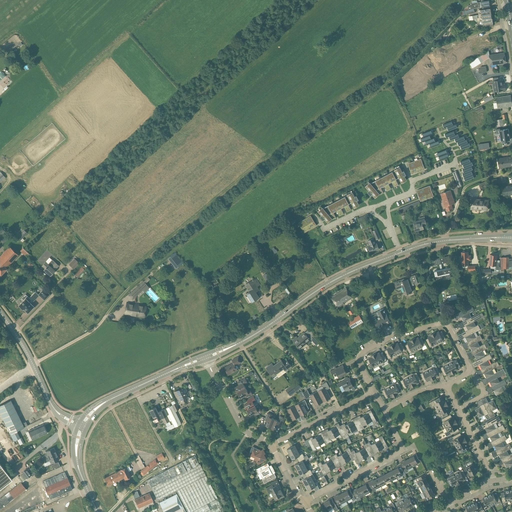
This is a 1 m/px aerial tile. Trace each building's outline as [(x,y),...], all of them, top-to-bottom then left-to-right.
[(468,5),(469,10),(474,9),(478,8),(482,7),(490,6),(489,1),(481,2),(471,3),(471,4),(468,5)] [(477,15),(472,16),(473,20),(476,19),(477,19),(477,18),(481,17),(492,16),(491,8),(490,9),(482,10),(478,10),(479,15),(476,15),(477,15)] [(477,19),(476,19),(476,21),(476,22),(479,21),(479,25),(485,24),(493,23),(492,16),(481,17),(477,18),(477,19)] [(490,55),(488,51),(469,62),(473,68),(490,57),(491,65),(506,63),(504,53),(490,55)] [(432,70),(427,73),(428,75),(439,70),(435,63),(430,65),(432,70)] [(505,85),(503,85),(502,80),(493,81),(495,92),(504,90),(506,90),(505,85)] [(498,108),(511,106),(511,104),(511,96),(496,98),(498,108)] [(492,120),(493,127),(504,125),(503,118),(492,120)] [(500,128),(496,129),(497,133),(500,133),(501,141),(510,140),(508,129),(500,130),(500,128)] [(499,168),(511,166),(511,156),(498,159),(499,168)] [(423,164),(421,159),(408,164),(410,169),(423,164)] [(425,169),(423,164),(410,169),(412,174),(425,169)] [(404,176),(406,175),(404,171),(402,172),(400,168),(395,170),(399,178),(401,182),(407,180),(404,176)] [(493,172),(492,169),(488,169),(489,173),(488,173),(489,177),(497,175),(496,171),(493,172)] [(396,179),(399,178),(395,170),(388,174),(391,182),(394,187),(399,185),(396,179)] [(380,178),(384,186),(387,191),(391,189),(388,183),(391,182),(388,174),(380,178)] [(381,187),(384,186),(380,178),(371,183),(370,184),(379,193),(380,195),(384,193),(381,187)] [(489,181),(491,187),(499,184),(497,179),(489,181)] [(479,184),(481,191),(488,188),(485,181),(479,184)] [(370,184),(371,183),(370,183),(366,187),(369,191),(368,192),(371,195),(372,194),(375,197),(379,193),(370,184)] [(511,194),(511,185),(502,187),(503,196),(511,194)] [(419,196),(431,191),(430,186),(417,190),(419,196)] [(453,209),(452,205),(455,203),(451,190),(441,194),(445,207),(447,212),(453,209)] [(433,196),(431,191),(419,196),(421,201),(433,196)] [(348,195),(351,202),(354,207),(359,204),(357,200),(358,200),(356,196),(355,196),(353,193),(348,195)] [(348,204),(351,202),(348,195),(340,199),(344,206),(347,212),(351,210),(348,204)] [(341,208),(344,206),(340,199),(333,203),(337,210),(339,216),(344,214),(341,208)] [(481,209),(488,210),(489,201),(472,199),(471,209),(480,210),(481,209)] [(323,208),(331,218),(333,220),(336,218),(333,212),(337,210),(333,203),(323,208)] [(327,222),(331,218),(323,208),(318,212),(322,215),(320,217),(323,220),(325,219),(327,222)] [(402,216),(404,225),(410,223),(409,218),(407,214),(402,216)] [(302,228),(313,221),(310,216),(299,223),(302,228)] [(425,217),(419,218),(419,220),(413,222),(416,231),(424,229),(422,225),(427,224),(425,217)] [(313,221),(302,228),(305,232),(316,225),(313,221)] [(0,230),(0,237),(4,242),(10,236),(2,228),(0,230)] [(27,233),(22,228),(19,231),(17,229),(12,234),(20,241),(27,233)] [(368,241),(370,246),(365,248),(367,252),(370,250),(371,253),(379,249),(377,244),(376,244),(374,239),(368,241)] [(0,274),(1,275),(7,268),(6,268),(18,255),(9,247),(0,256),(0,274)] [(20,250),(26,256),(29,253),(24,247),(20,250)] [(462,251),(462,256),(461,256),(461,261),(462,260),(462,265),(468,265),(468,260),(471,260),(471,256),(468,256),(468,252),(465,252),(463,252),(462,251)] [(182,262),(175,254),(170,259),(176,267),(182,262)] [(498,270),(499,270),(500,270),(501,270),(501,267),(500,267),(500,262),(497,262),(497,255),(490,254),(489,265),(496,266),(496,269),(498,270)] [(451,267),(442,269),(441,264),(446,263),(445,257),(432,259),(433,265),(439,264),(440,270),(434,271),(435,276),(436,277),(434,277),(435,281),(443,279),(442,276),(446,275),(446,279),(451,278),(450,273),(449,273),(452,272),(451,267)] [(508,268),(509,268),(511,267),(511,260),(511,259),(509,259),(509,257),(503,257),(501,257),(501,267),(501,270),(505,270),(505,268),(508,268)] [(74,269),(79,263),(74,258),(69,264),(74,269)] [(47,270),(45,273),(51,277),(59,268),(55,262),(50,260),(43,267),(47,270)] [(78,278),(85,270),(87,268),(82,263),(79,265),(81,267),(74,274),(78,278)] [(264,275),(263,275),(267,281),(274,277),(271,273),(270,271),(264,275)] [(406,294),(412,292),(410,286),(418,283),(415,275),(411,277),(411,278),(402,281),(402,280),(394,282),(397,289),(403,287),(406,294)] [(246,284),(250,291),(247,294),(252,302),(259,298),(256,292),(259,290),(257,287),(260,285),(256,278),(253,280),(246,284)] [(148,286),(143,281),(132,292),(128,295),(132,300),(148,286)] [(344,304),(352,298),(346,288),(331,297),(338,308),(344,304)] [(44,300),(49,295),(44,289),(39,295),(44,300)] [(33,307),(30,303),(32,301),(25,294),(21,299),(23,301),(19,305),(23,309),(23,308),(28,312),(33,307)] [(144,317),(146,307),(127,303),(125,314),(144,317)] [(472,306),(458,313),(459,315),(460,318),(461,317),(463,321),(464,322),(472,318),(471,317),(469,313),(474,310),(472,306)] [(385,324),(390,322),(386,313),(384,309),(378,312),(380,316),(373,319),(378,328),(382,326),(382,327),(386,325),(385,324)] [(463,321),(462,322),(463,324),(465,326),(466,326),(468,330),(468,331),(476,327),(476,326),(473,322),(476,320),(481,318),(481,317),(479,314),(471,317),(472,318),(464,322),(463,321)] [(354,323),(350,325),(352,329),(363,322),(359,315),(352,319),(354,323)] [(468,330),(461,333),(462,335),(464,338),(465,337),(467,341),(467,342),(475,338),(473,333),(480,329),(478,325),(476,326),(476,327),(468,331),(468,330)] [(297,337),(293,340),(300,348),(306,343),(308,345),(312,341),(310,339),(311,339),(316,345),(320,342),(314,336),(311,331),(309,330),(305,333),(298,339),(297,337)] [(436,332),(433,334),(439,345),(443,343),(443,341),(446,339),(442,331),(439,333),(439,332),(436,333),(436,332)] [(429,338),(426,340),(430,348),(433,346),(435,347),(439,345),(433,334),(430,335),(431,336),(428,338),(429,338)] [(467,341),(466,342),(467,344),(469,347),(470,346),(472,350),(472,351),(480,347),(480,346),(478,342),(482,339),(480,335),(475,338),(467,342),(467,341)] [(416,338),(413,340),(418,351),(422,349),(423,347),(426,345),(422,337),(419,339),(418,338),(416,339),(416,338)] [(410,341),(410,342),(408,343),(408,344),(406,346),(410,354),(412,352),(414,353),(418,351),(413,340),(410,341)] [(405,351),(403,347),(401,343),(398,344),(398,343),(395,345),(395,344),(392,346),(398,356),(402,354),(402,352),(405,351)] [(472,350),(471,351),(472,353),(473,355),(474,355),(477,360),(485,356),(482,351),(487,348),(485,344),(480,346),(480,347),(472,351),(472,350)] [(392,346),(389,347),(390,348),(387,349),(388,350),(385,351),(389,359),(392,358),(394,358),(398,356),(392,346)] [(377,353),(374,355),(379,366),(383,364),(384,362),(387,360),(383,352),(380,354),(379,353),(377,354),(377,353)] [(490,354),(476,361),(477,363),(478,365),(479,365),(481,369),(482,369),(489,366),(489,365),(487,361),(492,358),(491,355),(490,354)] [(369,359),(367,361),(371,369),(373,367),(375,368),(379,366),(374,355),(371,356),(371,357),(369,359)] [(234,363),(225,368),(229,375),(238,370),(235,366),(242,362),(239,357),(232,360),(234,363)] [(283,362),(282,360),(276,364),(281,371),(284,368),(285,371),(291,366),(287,360),(283,362)] [(458,370),(458,369),(461,368),(457,360),(454,361),(452,360),(448,362),(454,373),(456,372),(456,371),(458,370)] [(481,369),(480,370),(482,372),(483,374),(484,374),(486,378),(494,374),(492,370),(499,366),(497,361),(489,365),(489,366),(482,369),(481,369)] [(454,373),(448,362),(444,365),(443,367),(441,368),(445,376),(447,375),(448,375),(450,374),(451,375),(454,373)] [(276,364),(274,366),(272,364),(266,368),(274,378),(277,376),(276,374),(281,371),(276,364)] [(438,376),(438,375),(440,374),(436,366),(435,364),(434,364),(432,365),(432,367),(428,369),(433,380),(436,378),(436,377),(438,376)] [(343,365),(330,371),(332,375),(336,373),(339,378),(347,374),(344,368),(343,365)] [(427,381),(428,382),(430,380),(430,381),(433,380),(428,369),(424,371),(423,373),(420,374),(425,382),(427,381)] [(486,378),(487,380),(488,383),(489,382),(492,386),(492,387),(499,383),(499,382),(498,380),(497,378),(502,376),(505,374),(503,369),(499,371),(494,374),(486,378)] [(416,385),(416,384),(418,383),(418,382),(421,381),(416,373),(414,374),(412,373),(408,376),(413,386),(416,385)] [(404,378),(403,380),(401,381),(405,389),(407,388),(408,388),(410,387),(411,388),(413,386),(408,376),(404,378)] [(343,385),(346,391),(347,390),(347,391),(348,391),(349,391),(350,390),(350,389),(350,388),(351,388),(353,387),(350,381),(351,381),(349,377),(337,384),(339,387),(343,385)] [(235,387),(238,393),(246,388),(245,385),(248,383),(245,379),(238,383),(239,385),(235,387)] [(492,386),(490,387),(491,389),(493,391),(494,391),(496,396),(504,391),(502,387),(505,385),(506,384),(504,380),(503,380),(499,382),(499,383),(492,387),(492,386)] [(297,382),(292,386),(296,392),(302,388),(297,382)] [(323,388),(318,391),(324,403),(324,402),(323,401),(326,400),(326,401),(331,398),(327,390),(330,388),(327,382),(322,385),(323,388)] [(397,394),(399,393),(400,392),(402,390),(398,382),(395,384),(393,383),(389,385),(395,396),(398,395),(397,394)] [(389,398),(391,397),(392,397),(392,398),(395,396),(389,385),(385,387),(385,389),(382,391),(386,399),(389,397),(389,398)] [(286,390),(290,396),(296,392),(292,386),(286,390)] [(177,397),(180,403),(187,400),(186,397),(188,395),(185,388),(180,391),(179,390),(174,392),(177,397)] [(248,391),(246,388),(238,393),(241,398),(244,396),(246,398),(248,397),(253,395),(250,390),(248,391)] [(307,389),(303,392),(305,396),(307,399),(311,397),(316,406),(321,404),(320,403),(323,401),(323,402),(324,403),(318,391),(310,395),(307,389)] [(247,410),(255,406),(254,403),(256,401),(253,395),(248,398),(249,399),(247,400),(248,403),(244,405),(247,410)] [(430,404),(432,407),(434,406),(436,410),(447,404),(446,401),(445,402),(444,399),(443,399),(441,397),(433,401),(430,403),(430,404)] [(0,405),(0,414),(10,434),(28,425),(26,422),(24,423),(23,422),(22,423),(11,400),(0,405)] [(302,401),(295,405),(301,417),(301,416),(300,415),(303,414),(303,415),(308,412),(307,410),(309,409),(307,405),(308,405),(305,400),(302,401)] [(488,402),(483,404),(491,418),(492,419),(496,417),(495,416),(495,415),(494,413),(494,412),(493,411),(497,408),(493,400),(489,403),(488,402)] [(165,409),(171,421),(165,423),(167,427),(165,428),(167,431),(181,424),(175,411),(179,410),(176,403),(165,409)] [(449,407),(447,404),(436,410),(438,413),(435,415),(437,418),(438,418),(438,419),(450,413),(448,410),(449,410),(448,407),(449,407)] [(480,407),(475,410),(479,418),(484,415),(485,418),(486,419),(483,421),(485,423),(492,419),(491,418),(483,404),(479,406),(479,407),(480,407)] [(255,416),(257,415),(262,412),(258,405),(255,406),(247,410),(250,415),(254,414),(255,416)] [(295,405),(287,409),(293,420),(298,418),(297,416),(300,415),(300,416),(301,417),(295,405)] [(164,424),(165,423),(171,421),(165,409),(158,412),(155,407),(149,410),(153,418),(156,416),(158,420),(161,418),(164,424)] [(364,416),(368,424),(373,421),(374,423),(377,422),(371,410),(366,413),(367,414),(364,416)] [(266,419),(265,420),(267,422),(266,426),(271,428),(275,419),(272,418),(273,415),(268,413),(266,419)] [(275,419),(271,428),(276,430),(278,426),(281,427),(283,424),(285,418),(283,417),(284,415),(281,414),(280,416),(278,421),(275,419)] [(445,428),(456,422),(455,419),(454,420),(453,417),(452,418),(451,415),(442,419),(443,422),(442,423),(445,428)] [(360,416),(355,418),(362,430),(365,429),(363,426),(368,424),(364,416),(361,417),(360,416)] [(482,425),(484,429),(485,429),(487,433),(495,429),(493,424),(501,420),(498,416),(496,417),(492,419),(485,423),(482,425)] [(351,422),(348,424),(353,432),(353,433),(358,431),(359,432),(362,430),(355,418),(351,421),(351,422)] [(458,425),(456,422),(445,428),(448,432),(446,433),(447,437),(459,431),(458,428),(457,425),(458,425)] [(335,427),(332,429),(336,437),(340,435),(342,437),(343,436),(345,435),(340,426),(339,423),(334,426),(335,427)] [(43,424),(28,431),(32,440),(47,433),(43,424)] [(345,424),(340,426),(345,435),(346,437),(346,438),(349,437),(348,434),(353,432),(348,424),(345,425),(345,424)] [(487,433),(486,433),(489,438),(490,437),(492,442),(500,438),(500,437),(498,433),(501,432),(505,429),(504,427),(503,425),(495,429),(487,433)] [(331,439),(336,437),(332,429),(329,431),(328,429),(323,431),(329,444),(333,442),(331,439)] [(326,445),(329,444),(323,431),(318,434),(319,435),(316,437),(320,445),(325,443),(326,445)] [(453,441),(455,446),(466,440),(464,437),(464,438),(462,435),(462,436),(460,433),(449,439),(450,443),(453,441)] [(491,442),(493,447),(494,447),(494,446),(497,450),(497,451),(505,447),(504,446),(502,442),(507,440),(506,437),(505,435),(503,436),(500,437),(500,438),(492,442),(491,442)] [(380,440),(376,443),(380,450),(383,449),(384,450),(389,448),(382,436),(379,437),(380,440)] [(312,437),(308,439),(310,445),(314,452),(317,450),(316,447),(320,445),(316,437),(313,439),(312,437)] [(466,440),(455,446),(457,450),(459,450),(460,453),(468,449),(467,446),(468,446),(467,443),(466,440)] [(377,452),(380,450),(376,443),(371,445),(370,442),(367,444),(373,456),(378,453),(377,452)] [(365,448),(360,451),(364,458),(367,457),(368,458),(373,456),(367,444),(363,446),(365,448)] [(496,451),(495,451),(498,455),(499,455),(501,459),(509,455),(507,451),(509,450),(511,448),(511,447),(509,444),(504,446),(505,447),(497,451),(497,450),(496,451)] [(287,449),(290,454),(298,450),(295,445),(287,449)] [(46,451),(44,456),(40,457),(42,460),(57,454),(54,448),(46,451)] [(347,452),(343,454),(347,462),(350,460),(351,462),(355,460),(351,452),(349,448),(346,449),(347,452)] [(249,455),(255,458),(259,464),(264,462),(263,460),(268,458),(263,449),(256,453),(251,450),(249,455)] [(297,457),(298,460),(304,457),(302,452),(299,453),(298,450),(290,454),(292,459),(297,457)] [(354,450),(354,451),(351,452),(355,460),(357,464),(362,462),(361,460),(364,458),(360,451),(356,453),(354,450)] [(501,459),(503,464),(504,463),(507,468),(511,464),(511,453),(511,454),(509,455),(501,459)] [(42,460),(39,462),(40,465),(50,460),(51,464),(59,460),(57,454),(42,460)] [(344,464),(347,462),(343,454),(338,457),(337,454),(334,456),(340,468),(345,465),(344,464)] [(412,457),(409,459),(413,467),(418,464),(417,462),(420,460),(419,458),(417,454),(414,455),(414,456),(412,457)] [(295,465),(298,470),(306,466),(304,463),(309,458),(307,455),(304,457),(298,460),(300,462),(295,465)] [(158,500),(176,491),(187,511),(224,511),(200,464),(199,465),(195,456),(147,480),(158,500)] [(332,460),(327,462),(331,470),(334,468),(335,470),(340,468),(334,456),(330,457),(332,460)] [(144,475),(154,467),(159,463),(155,459),(140,471),(144,475)] [(403,461),(400,462),(400,463),(404,469),(406,473),(409,472),(409,471),(408,469),(413,467),(409,459),(406,461),(404,462),(403,461)] [(464,466),(462,467),(465,472),(468,471),(471,476),(474,474),(474,475),(479,472),(476,468),(476,469),(473,464),(471,461),(464,465),(464,466)] [(51,465),(53,470),(60,467),(58,462),(51,465)] [(328,472),(331,470),(327,462),(322,465),(321,462),(318,464),(324,475),(324,476),(329,473),(328,472)] [(0,463),(0,488),(12,479),(0,463)] [(265,468),(264,465),(257,469),(259,474),(260,474),(265,483),(276,477),(274,473),(275,473),(272,465),(265,468)] [(306,466),(298,470),(301,475),(305,473),(306,475),(312,472),(308,465),(306,466)] [(396,469),(393,470),(397,478),(402,476),(403,476),(406,475),(401,465),(398,467),(398,468),(396,469)] [(26,468),(22,472),(23,474),(27,479),(31,475),(33,477),(36,474),(31,469),(28,471),(26,468)] [(104,479),(108,486),(124,478),(125,480),(131,477),(126,468),(104,479)] [(388,473),(392,481),(397,478),(393,470),(388,473)] [(462,481),(465,480),(464,479),(467,478),(463,470),(460,471),(459,470),(454,472),(460,483),(463,482),(462,481)] [(43,482),(44,484),(46,489),(50,499),(72,490),(65,472),(43,482)] [(303,480),(306,485),(314,481),(316,480),(314,477),(312,472),(306,475),(308,478),(303,480)] [(454,485),(456,484),(457,485),(460,483),(454,472),(449,475),(449,477),(447,478),(451,486),(454,485)] [(382,476),(387,484),(392,481),(388,473),(382,476)] [(420,487),(428,483),(425,478),(426,477),(424,474),(414,480),(415,483),(418,483),(420,487)] [(377,479),(381,487),(387,484),(382,476),(377,479)] [(371,480),(369,482),(369,483),(372,488),(372,489),(374,492),(377,490),(376,489),(381,487),(377,479),(372,481),(371,480)] [(269,494),(272,492),(276,499),(280,497),(280,498),(284,496),(278,484),(279,484),(277,480),(271,483),(272,486),(267,488),(269,494)] [(314,481),(306,485),(309,490),(314,488),(315,491),(319,489),(317,484),(316,483),(315,484),(314,481)] [(24,486),(22,483),(21,482),(9,492),(5,495),(0,498),(0,509),(10,501),(14,498),(26,489),(24,486)] [(364,486),(361,487),(365,495),(371,492),(369,490),(372,489),(372,488),(369,483),(369,482),(368,482),(371,486),(368,488),(366,484),(364,486)] [(420,487),(423,492),(431,488),(428,483),(420,487)] [(355,489),(352,490),(353,491),(356,497),(358,501),(361,500),(361,499),(360,497),(365,495),(361,487),(358,489),(356,490),(355,489)] [(345,492),(343,493),(347,501),(352,499),(353,501),(356,499),(350,488),(347,490),(348,491),(345,492)] [(431,488),(423,492),(426,497),(424,498),(426,501),(436,496),(434,493),(431,488)] [(507,502),(508,501),(511,501),(510,490),(504,491),(505,497),(502,497),(503,503),(507,502)] [(153,501),(149,493),(140,497),(137,491),(132,493),(135,500),(139,508),(153,501)] [(337,495),(334,497),(339,506),(342,505),(341,504),(346,501),(347,501),(343,493),(339,495),(337,496),(337,495)] [(488,496),(493,505),(495,504),(497,504),(501,502),(498,497),(496,498),(493,493),(488,496)] [(163,511),(185,511),(177,494),(159,502),(163,511)] [(409,497),(404,500),(408,508),(413,505),(414,505),(416,504),(411,494),(408,496),(409,497)] [(490,508),(490,507),(490,506),(493,505),(488,496),(483,498),(485,504),(483,505),(485,510),(490,508)] [(325,504),(324,504),(324,506),(325,507),(326,507),(328,511),(329,511),(333,508),(335,511),(339,510),(332,498),(329,499),(330,500),(327,501),(324,503),(325,504)] [(398,501),(395,503),(399,511),(401,511),(403,511),(403,510),(405,509),(408,508),(404,500),(403,498),(402,498),(400,498),(399,499),(398,500),(397,501),(398,501)] [(64,505),(66,511),(79,506),(77,500),(64,505)] [(390,507),(386,509),(387,511),(397,511),(392,502),(388,504),(390,507)] [(476,502),(471,505),(474,511),(482,511),(484,511),(480,504),(478,505),(476,502)]
